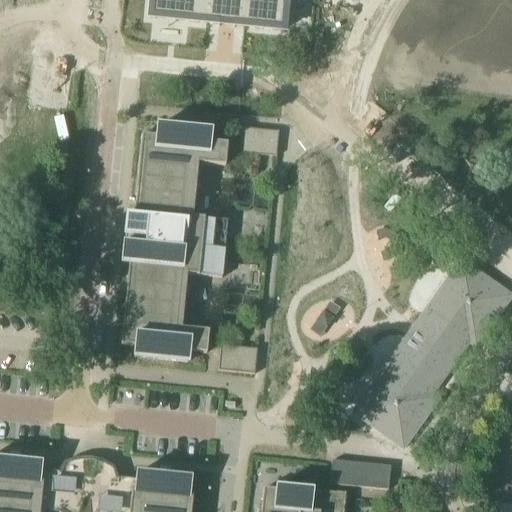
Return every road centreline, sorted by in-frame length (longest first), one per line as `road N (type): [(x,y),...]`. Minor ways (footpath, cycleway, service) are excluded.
road 1 (residential): [(78,416),(115,44),(107,27)]
road 2 (residential): [(447,511),(426,471),(511,344)]
road 3 (residential): [(78,416),(231,431)]
